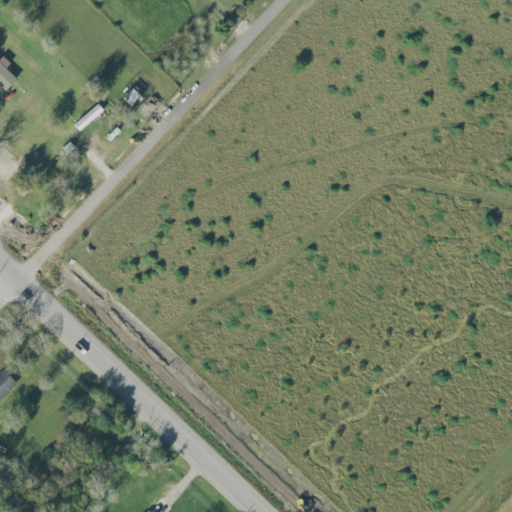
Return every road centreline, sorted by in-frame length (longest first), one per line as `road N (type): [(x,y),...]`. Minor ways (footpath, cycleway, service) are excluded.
road 1 (residential): [(22,277),(284,0)]
road 2 (primary): [(265,511),(0,256)]
